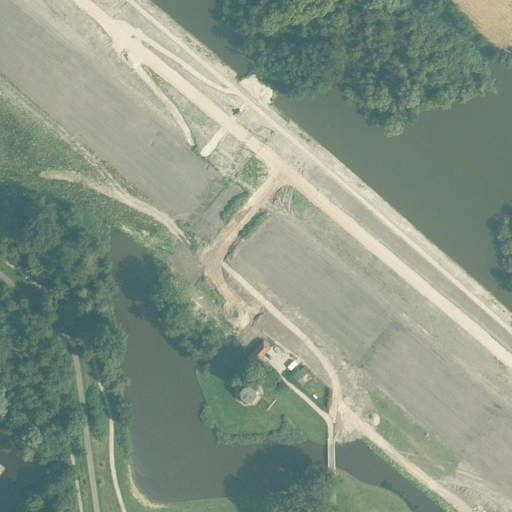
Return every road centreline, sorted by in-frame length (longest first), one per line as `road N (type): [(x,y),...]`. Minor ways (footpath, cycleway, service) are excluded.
road 1 (motorway): [(0,49),(511,478)]
road 2 (motorway): [(511,430),(0,1)]
road 3 (unknown): [(0,254),(84,332),(109,408),(124,511)]
